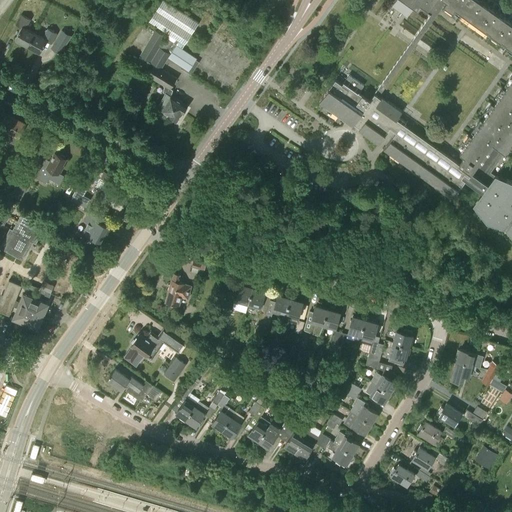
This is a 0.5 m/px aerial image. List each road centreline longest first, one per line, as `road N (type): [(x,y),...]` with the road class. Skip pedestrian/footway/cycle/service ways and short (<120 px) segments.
road 1 (residential): [(355,486),(340,490),(183,443),(60,376)]
road 2 (residential): [(149,228),(442,316)]
road 3 (secondary): [(188,176),(314,0)]
road 4 (unclassified): [(188,176),(0,76)]
road 5 (residential): [(355,486),(423,378),(442,316)]
road 6 (secondary): [(50,368),(149,228)]
road 7 (secondary): [(0,500),(20,430),(50,368)]
road 8 (track): [(474,511),(355,486)]
